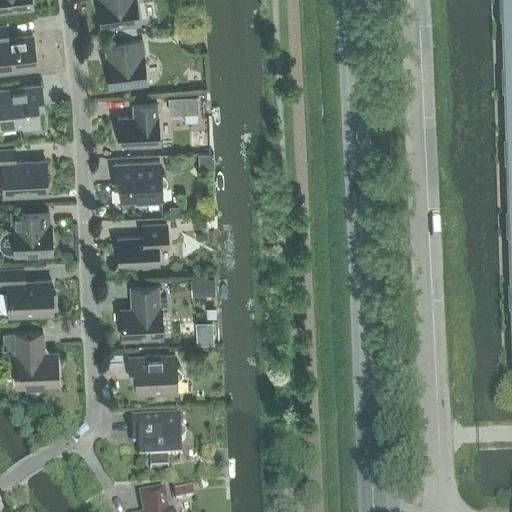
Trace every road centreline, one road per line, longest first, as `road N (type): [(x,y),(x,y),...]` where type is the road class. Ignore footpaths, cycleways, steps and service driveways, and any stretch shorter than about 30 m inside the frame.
road 1 (residential): [(0,486),(92,420),(78,82),(67,0)]
road 2 (tertiary): [(372,511),(346,0)]
